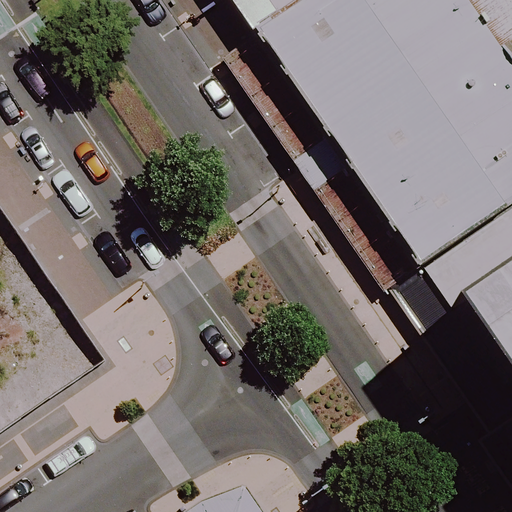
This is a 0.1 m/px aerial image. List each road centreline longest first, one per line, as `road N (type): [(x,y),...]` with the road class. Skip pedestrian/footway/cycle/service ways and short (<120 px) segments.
road 1 (tertiary): [(106,0),(457,511)]
road 2 (tertiary): [(250,387),(0,27)]
road 3 (tertiary): [(250,387),(74,511)]
road 4 (tertiary): [(344,511),(250,387)]
